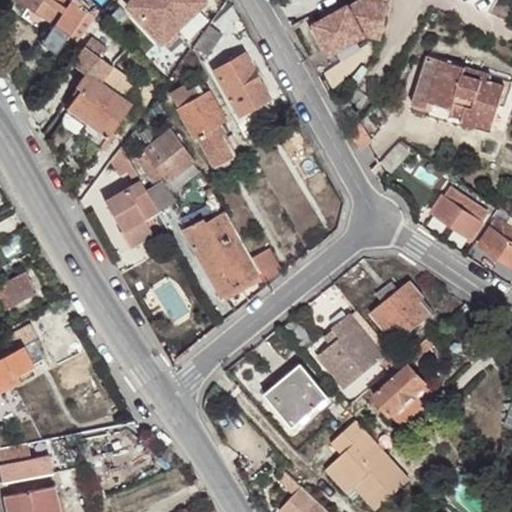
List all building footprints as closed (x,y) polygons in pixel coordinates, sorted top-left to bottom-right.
[(18,0),(25,5),(59,27),(56,34),(76,47),(102,14),(97,8),(95,12),(78,0),(18,0)] [(193,0),(138,0),(128,10),(161,46),(178,30),(197,12),(201,8),(193,0)] [(381,0),(356,0),(312,24),(324,46),(329,54),(363,35),(379,38),(385,1),(381,0)] [(207,24),(197,12),(178,30),(189,40),(207,24)] [(324,46),(312,24),(308,26),(320,49),(324,46)] [(220,36),(209,28),(194,49),(206,57),(220,36)] [(68,48),(52,38),(15,81),(26,98),(68,48)] [(114,69),(102,60),(109,51),(93,39),(73,66),(88,77),(78,91),(83,94),(71,111),(90,124),(81,136),(100,150),(131,108),(102,87),(114,69)] [(267,98),(243,56),(213,72),(237,115),(267,98)] [(444,59),(431,99),(426,112),(482,131),(484,131),(486,131),(489,130),(491,128),(492,125),(509,132),(511,122),(511,86),(506,85),(507,79),(444,59)] [(144,90),(114,69),(102,87),(131,108),(144,90)] [(201,94),(207,91),(197,72),(191,75),(198,87),(201,94)] [(176,108),(201,94),(198,87),(187,93),(183,86),(168,95),(176,108)] [(66,108),(71,111),(83,94),(78,91),(66,108)] [(224,122),(207,91),(201,94),(176,108),(193,139),(196,136),(217,126),(224,122)] [(81,136),(90,124),(71,111),(66,119),(65,123),(65,127),(66,130),(79,138),(81,136)] [(351,136),(361,153),(372,145),(360,124),(351,136)] [(233,155),(217,126),(196,136),(212,167),(233,155)] [(153,165),(143,173),(153,185),(163,176),(166,181),(189,162),(166,134),(144,153),(153,165)] [(121,145),(119,150),(109,163),(117,173),(119,172),(131,164),(121,145)] [(134,162),(143,173),(153,165),(144,153),(134,162)] [(238,161),(233,155),(212,167),(216,173),(238,161)] [(120,175),(102,185),(110,199),(141,182),(131,164),(119,172),(120,175)] [(141,182),(110,199),(127,230),(125,231),(134,248),(154,237),(145,220),(158,213),(141,182)] [(451,186),(445,195),(484,220),(490,212),(451,186)] [(484,220),(445,195),(443,193),(430,213),(433,214),(471,239),(473,241),(486,222),(484,220)] [(511,216),(499,208),(495,214),(496,215),(478,245),(511,267),(511,216)] [(471,239),(433,214),(424,228),(462,253),(471,239)] [(247,258),(222,215),(204,226),(201,221),(182,232),(220,296),(257,275),(247,258)] [(265,249),(247,258),(257,275),(261,283),(278,273),(265,249)] [(0,286),(0,310),(34,292),(24,274),(0,286)] [(397,345),(431,314),(420,300),(424,297),(410,279),(399,289),(384,301),(370,313),(397,345)] [(378,294),(384,301),(399,289),(393,282),(378,294)] [(420,300),(431,314),(435,310),(424,297),(420,300)] [(297,318),(282,331),(302,353),(317,339),(297,318)] [(380,357),(356,329),(348,319),(334,332),(341,341),(332,349),(320,358),(345,387),(375,364),(383,376),(387,373),(397,364),(387,351),(380,357)] [(0,341),(0,382),(14,375),(32,366),(23,349),(34,343),(38,341),(30,326),(0,341)] [(332,349),(341,341),(334,332),(324,339),(332,349)] [(432,333),(420,344),(426,351),(438,340),(432,333)] [(34,343),(23,349),(32,366),(43,360),(34,343)] [(426,351),(420,344),(397,364),(387,373),(391,379),(373,396),(401,426),(436,396),(413,369),(429,353),(426,351)] [(329,397),(302,364),(266,394),(293,427),(329,397)] [(14,375),(0,382),(0,391),(18,381),(14,375)] [(334,470),(357,494),(374,511),(382,511),(412,483),(357,426),(333,448),(343,461),(334,470)] [(0,475),(26,471),(21,439),(0,441),(0,475)] [(511,443),(508,443),(499,473),(511,477),(511,443)] [(325,511),(280,470),(274,478),(292,497),(279,511),(325,511)] [(349,500),(357,494),(334,470),(328,475),(349,500)] [(5,488),(8,511),(50,511),(46,481),(5,488)]
